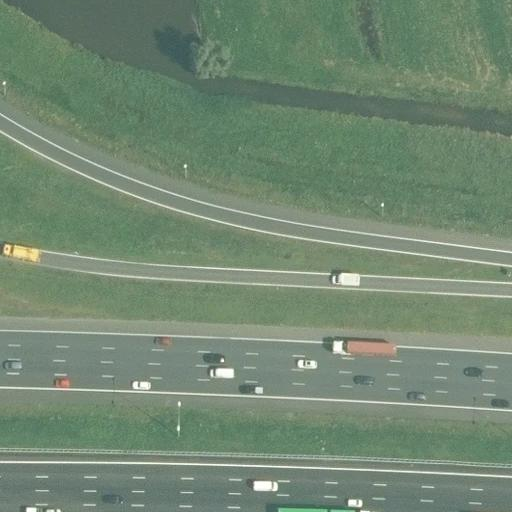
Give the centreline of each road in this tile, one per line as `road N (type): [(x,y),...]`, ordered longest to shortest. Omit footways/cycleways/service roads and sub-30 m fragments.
road 1 (motorway): [(511,261),(279,229),(160,200),(0,122)]
road 2 (motorway): [(511,291),(179,276),(0,251)]
road 3 (motorway): [(511,384),(0,360)]
road 4 (motorway): [(0,491),(511,508)]
